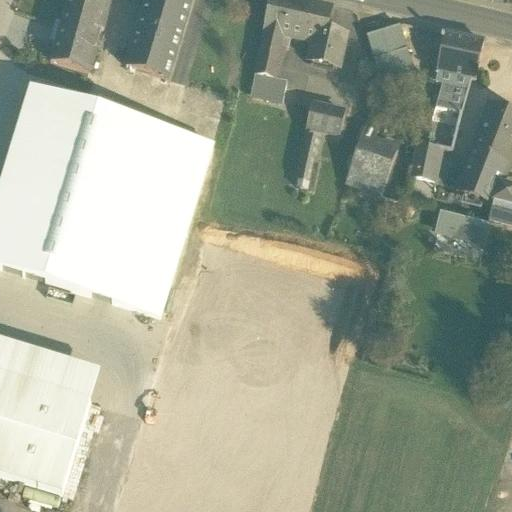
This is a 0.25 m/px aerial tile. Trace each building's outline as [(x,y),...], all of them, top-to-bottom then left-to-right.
[(69,0),(51,65),(87,75),(109,0),(69,0)] [(125,70),(168,83),(193,0),(146,0),(145,5),(125,70)] [(283,0),(272,0),(265,34),(290,41),(303,44),(311,6),(283,0)] [(332,11),(311,6),(303,44),(315,46),(310,66),(337,72),(344,39),(326,35),(332,11)] [(366,39),(381,87),(411,77),(397,30),(366,39)] [(288,52),(290,41),(265,34),(262,45),(282,50),(288,52)] [(444,40),(436,77),(452,80),(471,84),(476,85),(483,48),(444,40)] [(257,69),(277,72),(282,50),(262,45),(257,69)] [(255,79),(275,83),(277,72),(257,69),(255,79)] [(444,112),(452,80),(436,77),(434,86),(440,87),(434,110),(444,112)] [(250,98),(283,105),(287,85),(275,83),(255,79),(252,93),(250,98)] [(444,112),(462,117),(471,84),(452,80),(444,112)] [(212,150),(31,95),(0,195),(0,273),(160,323),(212,150)] [(307,133),(338,140),(344,117),(312,110),(307,133)] [(467,165),(505,180),(511,161),(511,120),(488,111),(467,165)] [(365,131),(360,146),(372,150),(375,143),(377,135),(365,131)] [(318,141),(306,138),(296,185),(308,187),(318,141)] [(399,151),(375,143),(372,150),(397,159),(399,151)] [(397,159),(372,150),(360,146),(350,176),(386,189),(397,159)] [(410,180),(433,185),(440,153),(417,148),(410,180)] [(454,197),(492,212),(494,207),(500,192),(505,180),(467,165),(454,197)] [(381,203),(386,189),(350,176),(345,191),(381,203)] [(511,195),(500,192),(494,207),(511,212),(511,195)] [(511,212),(494,207),(492,212),(488,228),(511,233),(511,212)] [(437,234),(484,246),(488,228),(441,217),(437,234)] [(0,347),(0,380),(90,408),(99,377),(0,347)] [(0,481),(62,500),(90,408),(0,380),(0,481)]
